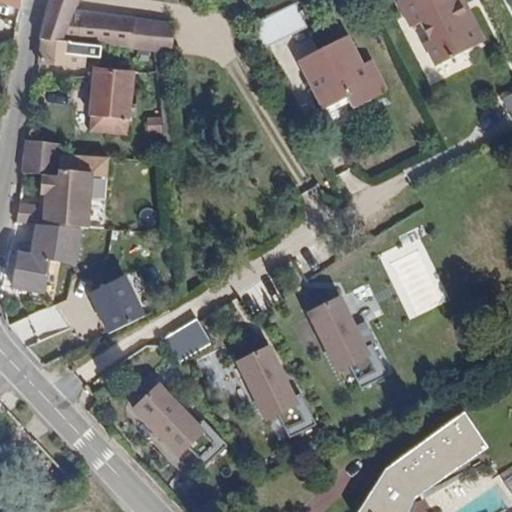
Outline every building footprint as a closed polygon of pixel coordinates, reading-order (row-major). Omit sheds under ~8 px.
[(51,0),(40,38),(43,38),(87,44),(90,12),(77,11),(81,0),(51,0)] [(478,33),(467,11),(458,15),(450,0),(398,0),(411,27),(420,22),(429,41),(424,42),(436,66),(467,51),(462,41),(478,33)] [(450,0),(458,15),(467,11),(462,0),(450,0)] [(297,4),(256,23),(267,46),(308,28),(297,4)] [(90,12),(87,44),(102,46),(135,50),(153,52),(167,53),(169,53),(172,25),(90,12)] [(483,44),(478,33),(462,41),(467,51),(483,44)] [(319,68),(306,75),(323,108),(345,96),(352,107),(385,90),(369,58),(360,63),(344,36),(311,53),(319,68)] [(87,44),(43,38),(37,65),(86,67),(87,57),(101,59),(102,46),(87,44)] [(153,52),(135,50),(137,73),(149,73),(156,73),(153,52)] [(169,81),(167,53),(153,52),(156,73),(157,82),(169,81)] [(298,60),(306,75),(319,68),(311,53),(298,60)] [(95,69),(94,76),(89,131),(126,134),(132,72),(95,69)] [(174,131),(169,81),(157,82),(161,119),(162,132),(174,131)] [(511,113),(511,93),(503,98),(511,113)] [(148,134),(162,132),(161,119),(148,120),(148,134)] [(60,145),(28,142),(22,174),(25,174),(42,175),(55,176),(58,155),(60,145)] [(18,208),(15,225),(38,226),(80,229),(87,229),(89,192),(92,157),(58,155),(55,176),(42,175),(39,197),(44,198),(43,209),(38,209),(18,208)] [(107,158),(92,157),(89,192),(104,193),(107,158)] [(80,229),(38,226),(33,256),(20,254),(14,289),(43,294),(50,263),(60,264),(74,266),(80,229)] [(50,263),(43,294),(54,300),(60,264),(50,263)] [(89,292),(109,335),(151,316),(131,273),(89,292)] [(54,306),(34,316),(42,332),(62,321),(54,306)] [(200,319),(166,335),(178,362),(212,347),(200,319)] [(357,366),(336,325),(305,340),(330,390),(346,382),(357,405),(384,391),(368,361),(357,366)] [(280,405),(259,363),(228,379),(253,428),(269,420),(280,443),(307,430),(291,399),(280,405)] [(199,430),(161,390),(136,414),(180,460),(189,452),(207,470),(228,449),(204,425),(199,430)] [(409,511),(415,500),(477,450),(457,423),(386,471),(358,511),(409,511)]
